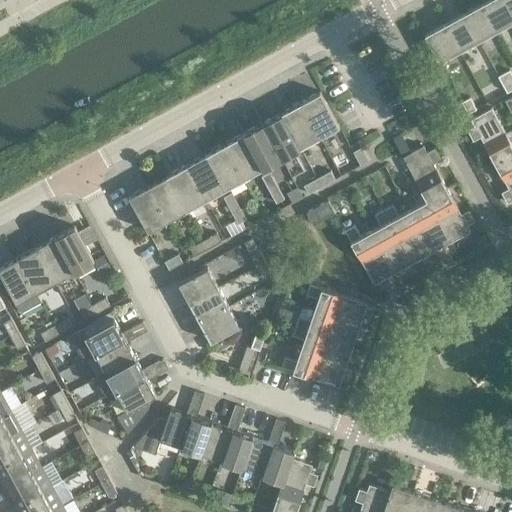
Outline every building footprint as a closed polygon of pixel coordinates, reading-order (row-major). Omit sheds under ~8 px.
[(511,20),(511,10),(506,0),(485,0),(482,2),(498,29),(511,20)] [(498,29),(482,2),(464,12),(479,39),(498,29)] [(479,39),(464,12),(445,22),(459,50),(479,39)] [(459,50),(445,22),(425,33),(440,61),(459,50)] [(498,75),(502,83),(511,78),(511,72),(510,69),(498,75)] [(511,88),(511,78),(502,83),(507,92),(511,88)] [(340,126),(320,91),(300,102),(320,136),(340,126)] [(470,96),(462,101),(468,113),(477,108),(470,96)] [(320,136),(300,102),(281,112),(301,147),(320,136)] [(511,151),(511,143),(492,107),(472,118),(475,124),(468,129),(474,139),(481,135),(495,161),(511,151)] [(301,147),(281,112),(263,122),(282,157),(301,147)] [(282,157),(263,122),(244,133),(263,168),(282,157)] [(263,168),(244,133),(224,143),(244,178),(263,168)] [(244,178),(224,143),(205,154),(225,189),(244,178)] [(403,155),(421,188),(427,199),(447,188),(433,161),(440,157),(434,146),(427,150),(423,144),(403,155)] [(369,160),(362,146),(353,151),(361,165),(369,160)] [(511,151),(495,161),(509,187),(502,191),(508,202),(511,199),(511,151)] [(225,189),(205,154),(187,164),(206,199),(225,189)] [(206,199),(187,164),(167,174),(187,209),(206,199)] [(331,170),(317,177),(322,186),(335,178),(331,170)] [(277,184),(270,171),(261,175),(268,189),(277,184)] [(187,209),(167,174),(148,185),(168,220),(187,209)] [(322,186),(317,177),(304,184),(308,193),(322,186)] [(284,198),(277,184),(268,189),(276,202),(284,198)] [(168,220),(148,185),(129,195),(148,230),(168,220)] [(450,242),(427,199),(421,188),(412,193),(418,204),(408,209),(432,252),(450,242)] [(461,213),(447,188),(427,199),(450,242),(470,230),(467,224),(474,220),(468,209),(461,213)] [(239,205),(232,191),(223,196),(230,210),(239,205)] [(336,212),(329,199),(306,211),(313,224),(336,212)] [(393,203),(384,208),(413,262),(432,252),(408,209),(399,214),(393,203)] [(246,218),(239,205),(230,210),(238,223),(246,218)] [(413,262),(384,208),(375,213),(380,224),(370,230),(394,272),(413,262)] [(355,224),(345,229),(374,283),(394,272),(370,230),(360,235),(355,224)] [(94,260),(75,225),(55,236),(74,271),(94,260)] [(217,232),(203,239),(208,248),(221,240),(217,232)] [(74,271),(55,236),(36,246),(55,282),(74,271)] [(208,248),(203,239),(190,247),(194,255),(208,248)] [(55,282),(36,246),(17,257),(37,292),(55,282)] [(265,260),(258,249),(250,254),(256,265),(265,260)] [(178,253),(165,260),(169,269),(183,261),(178,253)] [(100,276),(112,270),(104,256),(93,262),(100,276)] [(42,301),(37,292),(17,257),(0,266),(0,271),(22,312),(42,301)] [(271,272),(265,260),(256,265),(262,276),(271,272)] [(179,282),(190,301),(219,286),(208,266),(179,282)] [(368,303),(310,283),(306,294),(318,298),(314,308),(360,324),(368,303)] [(229,305),(219,286),(190,301),(200,320),(229,305)] [(106,297),(92,304),(97,312),(110,305),(106,297)] [(97,312),(92,304),(79,311),(83,320),(97,312)] [(240,325),(229,305),(200,320),(211,340),(240,325)] [(360,324),(314,308),(311,319),(299,315),(296,324),(353,344),(360,324)] [(299,314),(287,310),(284,320),(296,324),(299,315),(299,314)] [(85,332),(114,317),(111,312),(82,327),(85,332)] [(68,317),(54,325),(59,333),(72,326),(68,317)] [(85,332),(96,352),(124,336),(127,341),(137,335),(132,326),(122,332),(114,317),(85,332)] [(19,331),(11,318),(3,322),(10,336),(19,331)] [(148,330),(143,320),(132,326),(137,335),(148,330)] [(353,344),(296,324),(292,334),(304,338),(300,349),(347,364),(353,344)] [(59,333),(54,325),(41,332),(45,341),(59,333)] [(26,344),(19,331),(10,336),(17,349),(26,344)] [(264,337),(256,334),(251,347),(260,350),(264,337)] [(124,336),(96,352),(106,371),(135,355),(127,341),(124,336)] [(347,364),(300,349),(297,359),(285,355),(281,366),(339,386),(347,364)] [(40,350),(32,355),(39,369),(47,364),(40,350)] [(145,374),(142,369),(135,355),(106,371),(116,390),(145,374)] [(169,367),(164,358),(153,364),(158,373),(169,367)] [(55,378),(47,364),(39,369),(47,382),(55,378)] [(158,373),(153,364),(142,369),(145,374),(116,390),(127,410),(127,418),(134,424),(152,403),(153,396),(156,394),(147,379),(158,373)] [(68,402),(61,389),(53,393),(60,407),(68,402)] [(204,393),(194,389),(191,401),(200,404),(204,393)] [(0,415),(11,409),(0,390),(0,415)] [(166,418),(159,415),(134,445),(156,453),(161,438),(181,445),(192,414),(196,416),(200,404),(191,401),(187,412),(170,407),(166,418)] [(76,416),(68,402),(60,407),(67,421),(76,416)] [(245,407),(235,403),(231,415),(241,418),(245,407)] [(60,408),(52,412),(57,422),(65,418),(60,408)] [(0,439),(21,428),(11,409),(0,415),(0,439)] [(192,414),(181,445),(201,452),(212,421),(196,416),(192,414)] [(241,418),(231,415),(228,426),(212,421),(201,452),(222,459),(233,428),(238,430),(241,418)] [(286,421),(276,417),(272,429),(282,432),(286,421)] [(97,427),(108,432),(112,423),(101,418),(97,427)] [(89,440),(82,427),(73,431),(81,445),(89,440)] [(0,464),(32,447),(21,428),(0,439),(0,464)] [(233,428),(222,459),(242,466),(253,435),(238,430),(233,428)] [(282,432),(272,429),(269,440),(253,435),(242,466),(263,473),(273,442),(278,443),(282,432)] [(73,433),(63,439),(69,451),(80,445),(73,433)] [(96,454),(89,440),(81,445),(88,458),(96,454)] [(263,473),(282,480),(283,480),(291,456),(292,456),(295,449),(278,443),(273,442),(263,473)] [(42,466),(32,447),(0,464),(0,472),(7,485),(42,466)] [(283,480),(282,480),(275,503),(297,510),(306,483),(314,485),(318,474),(310,471),(312,463),(292,456),(291,456),(283,480)] [(110,478),(102,465),(94,469),(101,483),(110,478)] [(53,485),(42,466),(7,485),(17,504),(53,485)] [(189,488),(191,480),(184,477),(181,485),(189,488)] [(117,492),(110,478),(101,483),(109,496),(117,492)] [(363,501),(359,511),(383,511),(391,490),(390,490),(369,483),(367,490),(359,487),(355,499),(363,501)] [(392,483),(390,490),(391,490),(383,511),(406,511),(414,490),(392,483)] [(48,511),(63,504),(53,485),(17,504),(21,511),(48,511)] [(428,511),(434,497),(414,490),(406,511),(428,511)] [(451,511),(454,504),(434,497),(428,511),(451,511)] [(127,511),(123,503),(115,508),(117,511),(127,511)] [(296,511),(297,510),(275,503),(272,510),(271,511),(296,511)]
